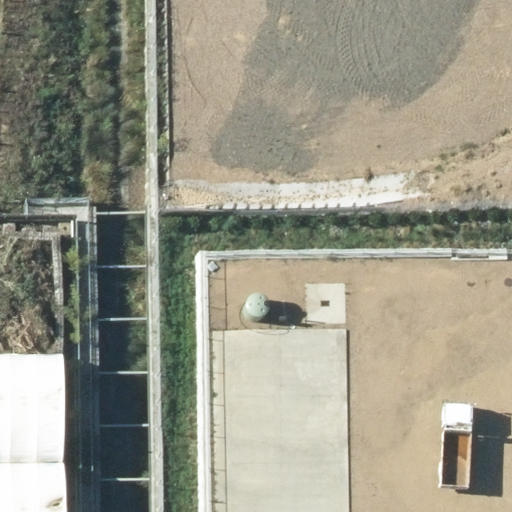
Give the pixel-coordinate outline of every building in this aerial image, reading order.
[(358,286),(271,285),(270,436),(356,437),(358,286)] [(7,378),(4,412),(38,415),(41,381),(7,378)] [(46,383),(44,408),(67,410),(69,383),(46,383)] [(156,511),(162,397),(76,394),(71,511),(156,511)] [(65,478),(66,453),(40,451),(39,476),(65,478)]
